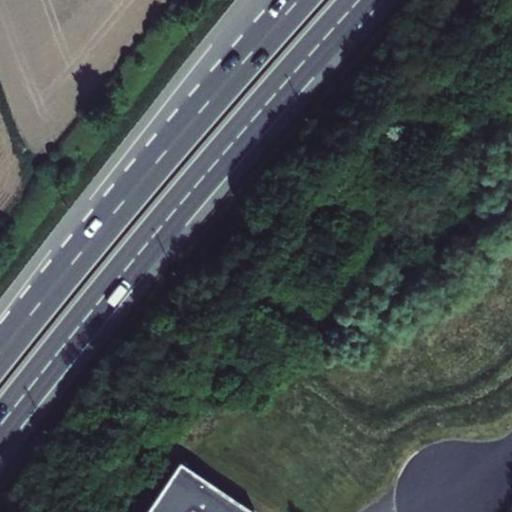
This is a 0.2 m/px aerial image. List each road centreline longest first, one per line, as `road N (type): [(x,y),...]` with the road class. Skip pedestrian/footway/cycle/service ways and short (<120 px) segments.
road 1 (trunk): [(0,424),(206,171),(359,0)]
road 2 (trunk): [(296,0),(0,350)]
